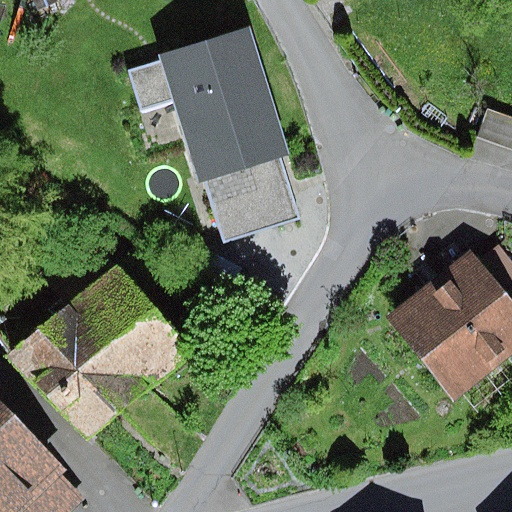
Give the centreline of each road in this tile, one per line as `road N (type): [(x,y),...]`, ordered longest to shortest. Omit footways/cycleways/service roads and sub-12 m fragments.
road 1 (residential): [(385,176),(209,478),(197,511)]
road 2 (residential): [(271,0),(385,176)]
road 3 (residential): [(385,176),(511,198)]
road 4 (tertiary): [(511,484),(388,511)]
